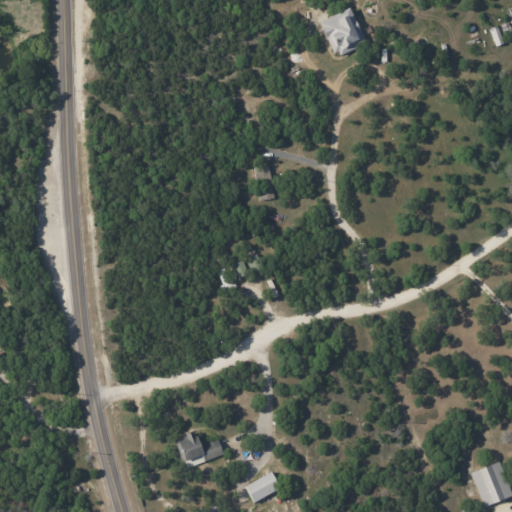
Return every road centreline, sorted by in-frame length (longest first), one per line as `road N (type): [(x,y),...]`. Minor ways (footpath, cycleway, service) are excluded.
road 1 (tertiary): [(128,511),(90,328),(64,0)]
road 2 (residential): [(99,392),(171,382),(285,326),(416,293),(496,243)]
